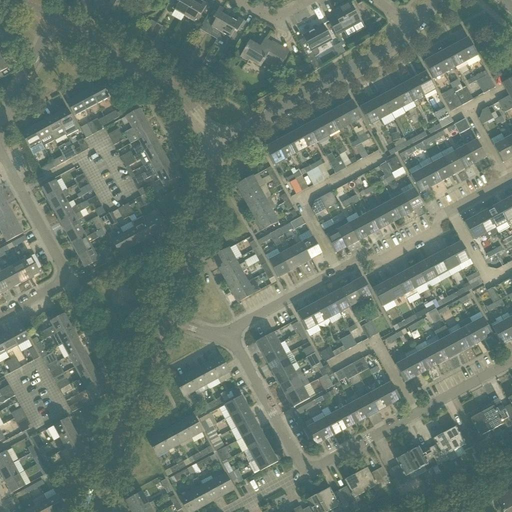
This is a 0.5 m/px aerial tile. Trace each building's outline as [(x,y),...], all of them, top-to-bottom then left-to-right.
[(75,0),(71,8),(87,18),(93,8),(79,0),(75,0)] [(112,0),(107,8),(114,12),(121,0),(112,0)] [(176,2),(172,10),(183,16),(192,0),(177,0),(176,2)] [(198,0),(192,0),(183,16),(197,24),(201,16),(200,16),(202,13),(207,5),(198,0)] [(328,22),(335,35),(359,22),(356,16),(358,15),(354,8),(352,9),(349,3),(338,9),(339,10),(333,13),(335,18),(328,22)] [(217,11),(209,24),(212,25),(211,28),(220,33),(228,18),(221,14),(223,10),(219,7),(217,11)] [(217,38),(227,44),(234,31),(236,33),(238,30),(243,21),(239,19),(237,23),(228,18),(220,33),(217,38)] [(142,38),(146,41),(148,38),(156,24),(150,21),(147,26),(142,34),(144,35),(142,38)] [(148,38),(154,41),(159,33),(161,27),(156,24),(148,38)] [(298,42),(314,72),(320,69),(314,58),(317,56),(318,55),(319,53),(318,52),(317,49),(331,41),(322,24),(313,30),(302,36),(303,39),(298,42)] [(456,45),(466,62),(468,67),(480,61),(477,56),(467,38),(456,45)] [(263,62),(278,70),(289,52),(271,42),(271,43),(264,39),(261,45),(257,42),(255,46),(249,42),(240,57),(248,62),(249,60),(260,67),(263,62)] [(176,57),(181,60),(183,58),(182,58),(190,44),(185,41),(177,55),(178,55),(176,57)] [(182,58),(183,58),(188,61),(196,47),(190,44),(182,58)] [(445,50),(455,68),(466,62),(456,45),(445,50)] [(434,56),(444,74),(455,68),(445,50),(434,56)] [(428,71),(433,80),(444,74),(434,56),(423,63),(428,71)] [(212,75),(212,78),(217,78),(222,70),(225,64),(220,61),(217,66),(211,75),(212,75)] [(306,64),(297,68),(300,75),(310,71),(306,64)] [(414,79),(424,97),(435,90),(425,73),(414,79)] [(482,73),(474,77),(476,82),(483,94),(495,88),(488,75),(484,77),(482,73)] [(467,81),(469,85),(469,86),(469,85),(471,85),(476,82),(474,77),(467,81)] [(511,78),(502,84),(511,102),(511,78)] [(403,85),(413,102),(424,97),(414,79),(403,85)] [(452,89),(461,106),(473,100),(469,93),(469,94),(465,87),(462,88),(457,80),(450,85),(452,89)] [(88,91),(96,105),(108,98),(100,84),(88,91)] [(392,91),(402,108),(413,102),(403,85),(392,91)] [(449,96),(443,99),(451,112),(461,106),(452,89),(446,92),(447,92),(449,96)] [(77,97),(85,111),(96,105),(88,91),(77,97)] [(381,96),(391,114),(402,108),(392,91),(381,96)] [(381,96),(370,102),(380,120),(383,125),(394,120),(391,114),(381,96)] [(66,103),(73,117),(85,111),(77,97),(66,103)] [(340,107),(350,125),(361,119),(356,110),(352,101),(340,107)] [(359,108),(369,126),(380,120),(370,102),(359,108)] [(330,113),(339,131),(350,125),(340,107),(330,113)] [(445,108),(434,115),(439,124),(439,125),(441,129),(453,123),(448,115),(445,108)] [(479,120),(482,125),(493,119),(488,109),(487,108),(481,111),(479,120)] [(62,130),(66,137),(78,130),(71,118),(66,110),(55,116),(62,130)] [(128,123),(131,129),(145,121),(139,110),(125,117),(128,123)] [(319,119),(328,137),(339,131),(330,113),(319,119)] [(51,136),(54,141),(65,135),(62,130),(55,116),(50,118),(49,116),(43,120),(43,122),(51,136)] [(97,119),(92,122),(98,132),(102,130),(101,127),(99,123),(98,121),(97,120),(97,119)] [(308,125),(317,143),(328,137),(319,119),(308,125)] [(456,129),(459,135),(470,129),(465,119),(454,125),(456,129)] [(124,133),(130,144),(137,140),(151,132),(145,121),(131,129),(124,133)] [(32,128),(43,147),(54,141),(51,136),(43,122),(34,127),(32,128)] [(90,123),(86,125),(92,135),(96,133),(97,133),(98,132),(92,122),(91,122),(90,123)] [(297,131),(306,148),(317,143),(308,125),(297,131)] [(428,131),(430,135),(441,129),(439,125),(428,131)] [(44,150),(43,147),(32,128),(21,134),(33,157),(44,150)] [(357,128),(353,130),(358,140),(361,144),(368,140),(361,128),(358,130),(357,128)] [(459,135),(456,129),(448,133),(449,133),(448,134),(451,139),(459,135)] [(107,135),(110,140),(121,135),(118,130),(107,135)] [(286,137),(295,154),(306,148),(297,131),(286,137)] [(432,137),(434,141),(445,136),(443,131),(432,137)] [(133,149),(136,156),(144,152),(143,151),(157,144),(151,132),(137,140),(140,145),(133,149)] [(398,133),(391,135),(392,142),(400,140),(398,133)] [(275,142),(285,160),(295,154),(286,137),(275,142)] [(116,138),(110,140),(113,146),(119,143),(116,138)] [(395,148),(397,152),(408,146),(406,142),(404,138),(393,144),(395,148)] [(82,139),(77,142),(80,148),(83,153),(88,150),(83,140),(82,139)] [(357,151),(362,160),(368,157),(367,155),(367,156),(362,147),(361,144),(358,140),(351,144),(353,148),(355,147),(357,151)] [(465,146),(474,164),(486,158),(476,140),(465,146)] [(493,146),(502,164),(511,158),(511,154),(504,140),(493,146)] [(264,149),(273,166),(285,160),(275,142),(264,149)] [(144,152),(149,163),(164,155),(157,144),(143,151),(144,152)] [(62,156),(65,162),(70,159),(72,159),(77,156),(74,151),(72,147),(67,150),(64,145),(58,148),(59,150),(61,155),(62,156)] [(410,149),(412,153),(420,149),(418,145),(410,149)] [(454,152),(463,170),(474,164),(465,146),(454,152)] [(337,152),(339,156),(347,152),(344,148),(337,152)] [(128,153),(120,158),(122,163),(133,157),(130,152),(128,153)] [(443,158),(453,176),(463,170),(454,152),(443,158)] [(345,168),(340,156),(334,158),(332,153),(326,155),(333,173),(345,168)] [(164,155),(150,163),(156,174),(170,166),(164,155)] [(122,163),(125,168),(134,163),(136,163),(133,158),(133,157),(122,163)] [(391,174),(402,168),(396,157),(385,163),(386,164),(391,174)] [(432,164),(442,182),(453,176),(443,158),(432,164)] [(386,164),(380,167),(387,179),(385,180),(387,184),(395,180),(391,174),(386,164)] [(421,170),(431,188),(442,182),(432,164),(421,170)] [(159,180),(162,186),(176,178),(170,166),(156,174),(149,177),(149,178),(151,177),(154,183),(159,180)] [(308,167),(304,169),(306,174),(313,186),(324,180),(317,168),(310,171),(308,167)] [(410,176),(420,194),(431,188),(421,170),(410,176)] [(293,175),(295,180),(295,179),(296,180),(295,180),(297,183),(300,188),(302,192),(308,189),(301,176),(303,176),(300,171),(297,173),(293,175)] [(273,172),(268,174),(272,181),(276,178),(273,172)] [(73,180),(76,185),(86,179),(84,174),(73,180)] [(132,180),(134,185),(145,180),(142,174),(141,175),(132,180)] [(286,179),(288,184),(295,180),(293,175),(286,179)] [(236,186),(242,197),(259,188),(253,177),(236,186)] [(272,181),(276,188),(280,185),(276,178),(272,181)] [(86,179),(76,185),(79,190),(80,193),(82,196),(87,194),(93,191),(92,190),(89,184),(86,179)] [(141,197),(145,194),(147,194),(148,193),(145,187),(146,186),(148,185),(145,180),(134,185),(137,191),(141,197)] [(291,183),(295,191),(300,188),(295,180),(291,183)] [(41,189),(47,200),(61,193),(55,181),(41,189)] [(370,188),(372,192),(380,188),(378,184),(370,188)] [(242,197),(248,209),(265,199),(259,188),(242,197)] [(370,188),(363,192),(365,196),(372,192),(370,188)] [(414,189),(402,195),(412,213),(423,207),(418,197),(414,189)] [(47,200),(53,212),(67,204),(64,199),(69,196),(66,191),(61,193),(47,200)] [(324,207),(326,210),(337,204),(331,192),(319,199),(324,207)] [(141,197),(140,197),(145,206),(145,207),(151,204),(150,202),(145,194),(145,195),(141,197)] [(280,197),(284,204),(289,201),(285,195),(280,197)] [(391,201),(401,219),(412,213),(402,195),(392,201),(391,201)] [(74,214),(74,215),(79,212),(80,213),(88,208),(99,202),(96,196),(81,204),(71,210),(74,214)] [(355,196),(348,200),(351,204),(358,200),(355,196)] [(248,209),(254,220),(271,211),(265,199),(248,209)] [(314,202),(311,210),(314,216),(326,210),(324,207),(319,199),(314,202)] [(497,205),(509,228),(506,223),(511,220),(511,207),(508,199),(497,205)] [(341,203),(344,208),(351,204),(348,200),(341,203)] [(122,207),(128,217),(133,215),(133,213),(130,209),(136,206),(133,201),(128,204),(122,207)] [(284,204),(288,211),(292,208),(289,201),(284,204)] [(381,207),(390,225),(401,219),(391,201),(381,207)] [(96,203),(88,208),(90,210),(91,213),(92,212),(95,211),(102,207),(99,202),(96,203)] [(53,212),(60,223),(73,215),(67,204),(53,212)] [(0,208),(0,220),(12,214),(7,205),(0,208)] [(496,229),(498,234),(509,228),(497,205),(486,211),(495,229),(496,229)] [(122,219),(123,220),(128,217),(122,207),(117,210),(122,219)] [(370,213),(379,230),(390,225),(381,207),(370,213)] [(254,220),(261,231),(270,226),(277,222),(271,211),(254,220)] [(475,217),(484,235),(495,229),(486,211),(475,217)] [(111,225),(111,226),(117,224),(116,222),(111,213),(100,219),(102,224),(109,221),(111,225)] [(359,219),(368,236),(379,230),(370,213),(359,219)] [(0,220),(0,232),(0,233),(17,224),(12,214),(0,220)] [(60,223),(66,234),(80,227),(73,215),(60,223)] [(142,217),(152,236),(164,230),(157,216),(145,222),(142,217)] [(134,228),(141,242),(152,236),(142,217),(131,223),(134,228)] [(290,223),(294,230),(305,224),(301,217),(290,223)] [(475,217),(464,223),(473,241),(474,241),(484,235),(475,217)] [(348,225),(357,242),(368,236),(359,219),(348,225)] [(0,233),(6,243),(22,234),(17,224),(0,233)] [(334,225),(323,231),(326,237),(335,254),(346,248),(337,230),(334,225)] [(337,230),(346,248),(357,242),(348,225),(337,230)] [(66,234),(72,245),(90,235),(87,230),(83,232),(80,227),(66,234)] [(119,229),(130,248),(141,242),(134,228),(123,234),(120,229),(119,229)] [(72,245),(78,257),(92,249),(89,244),(105,234),(102,229),(98,231),(90,236),(90,235),(72,245)] [(114,245),(119,254),(130,248),(119,229),(108,235),(111,240),(114,245)] [(279,230),(269,235),(271,239),(272,242),(278,239),(283,236),(279,230)] [(264,243),(271,239),(269,235),(257,242),(259,246),(264,243)] [(301,243),(310,261),(322,255),(312,237),(301,243)] [(286,241),(300,267),(310,261),(301,243),(296,246),(292,238),(286,241)] [(249,244),(253,251),(257,248),(254,241),(249,244)] [(279,255),(288,273),(300,267),(286,241),(290,249),(279,255)] [(460,242),(449,248),(458,266),(466,262),(467,263),(469,267),(473,265),(470,260),(460,242)] [(493,251),(495,255),(503,251),(500,247),(493,251)] [(253,251),(259,262),(263,259),(257,248),(253,251)] [(438,254),(448,272),(458,266),(449,248),(438,254)] [(88,266),(91,272),(106,264),(103,258),(99,252),(94,254),(92,249),(78,257),(84,268),(88,266)] [(212,258),(218,269),(235,260),(229,249),(212,258)] [(493,251),(486,255),(488,259),(495,255),(493,251)] [(19,258),(18,259),(20,262),(29,279),(39,273),(30,257),(28,253),(23,256),(19,258)] [(437,278),(447,272),(448,272),(438,254),(427,260),(437,278)] [(268,261),(277,279),(288,273),(279,255),(268,261)] [(259,262),(265,273),(269,270),(263,259),(259,262)] [(218,269),(224,281),(241,272),(248,268),(245,263),(238,266),(235,260),(218,269)] [(416,266),(426,284),(437,278),(427,260),(416,266)] [(11,267),(20,284),(29,279),(20,262),(11,267)] [(405,272),(415,290),(426,284),(416,266),(405,272)] [(1,272),(10,289),(20,284),(11,267),(1,272)] [(265,273),(269,280),(273,277),(269,270),(265,273)] [(0,273),(0,292),(1,294),(10,289),(1,272),(0,273)] [(224,281),(230,292),(247,283),(241,272),(224,281)] [(404,295),(407,299),(417,293),(405,272),(395,278),(404,295)] [(466,279),(472,290),(483,284),(476,272),(466,278),(466,279)] [(351,284),(361,302),(372,296),(362,278),(351,284)] [(384,284),(393,301),(404,295),(395,278),(384,284)] [(254,279),(247,283),(230,292),(237,303),(260,290),(254,279)] [(340,290),(350,308),(361,302),(351,284),(340,290)] [(377,299),(382,307),(393,301),(384,284),(372,290),(377,299)] [(458,291),(461,296),(472,290),(469,285),(458,291)] [(493,304),(496,308),(503,304),(500,300),(499,301),(499,300),(492,288),(486,292),(493,303),(493,304)] [(329,296),(339,313),(350,308),(340,290),(329,296)] [(447,298),(450,302),(461,296),(458,291),(447,298)] [(459,300),(461,304),(472,298),(470,294),(459,300)] [(319,302),(328,319),(339,313),(329,296),(319,302)] [(437,304),(439,308),(450,302),(447,298),(437,303),(437,304)] [(426,309),(428,313),(435,310),(436,309),(439,308),(437,304),(437,303),(435,300),(427,304),(427,302),(423,304),(426,309)] [(459,300),(452,304),(454,308),(461,304),(459,300)] [(308,307),(317,325),(328,319),(319,302),(308,307)] [(486,308),(488,312),(496,308),(493,304),(486,308)] [(296,314),(306,331),(317,325),(308,307),(296,314)] [(444,308),(436,312),(437,313),(438,316),(446,312),(444,308)] [(426,309),(415,315),(417,319),(428,313),(426,309)] [(371,321),(372,322),(372,321),(379,317),(377,313),(369,317),(371,321)] [(41,333),(44,340),(50,337),(56,334),(70,326),(64,315),(50,322),(52,327),(41,333)] [(415,315),(404,321),(406,325),(417,319),(415,315)] [(511,317),(503,322),(511,338),(511,317)] [(472,324),(481,342),(493,336),(488,327),(482,318),(472,324)] [(415,324),(417,328),(425,324),(423,320),(415,324)] [(367,339),(367,340),(379,334),(378,333),(372,321),(372,322),(371,321),(361,327),(367,339)] [(404,321),(397,325),(399,329),(406,325),(404,321)] [(298,322),(294,325),(299,334),(303,332),(298,322)] [(511,338),(503,322),(492,328),(501,346),(511,339),(511,338)] [(408,328),(410,332),(417,328),(417,327),(415,324),(408,328)] [(461,330),(470,348),(481,342),(472,324),(461,330)] [(348,329),(350,333),(357,329),(355,325),(348,329)] [(10,332),(17,347),(29,340),(26,336),(21,326),(10,332)] [(50,337),(56,348),(76,338),(70,326),(56,334),(50,337)] [(439,342),(448,360),(459,354),(449,336),(445,327),(434,333),(436,337),(439,342)] [(449,336),(459,354),(470,348),(461,330),(449,336)] [(0,337),(0,341),(6,353),(17,347),(10,332),(0,337)] [(299,334),(303,341),(307,339),(303,332),(299,334)] [(400,332),(393,336),(396,340),(403,336),(400,332)] [(255,343),(261,354),(279,344),(273,333),(255,343)] [(346,351),(356,346),(350,335),(340,341),(343,347),(346,351)] [(386,340),(388,344),(396,340),(393,336),(386,340)] [(62,345),(68,356),(82,349),(76,338),(56,348),(62,345)] [(428,348),(438,365),(448,360),(439,342),(428,348)] [(261,354),(267,365),(285,355),(279,344),(261,354)] [(311,346),(306,349),(310,356),(315,353),(311,346)] [(332,353),(335,357),(346,351),(343,347),(332,353)] [(27,351),(33,361),(38,358),(33,348),(27,351)] [(329,348),(319,353),(324,362),(334,357),(329,348)] [(417,354),(427,371),(438,365),(428,348),(417,354)] [(68,356),(74,368),(88,360),(82,349),(68,356)] [(42,359),(47,368),(57,362),(53,353),(42,359)] [(305,359),(309,366),(319,361),(315,353),(310,356),(305,359)] [(406,360),(416,377),(427,371),(417,354),(407,359),(406,360)] [(285,355),(267,365),(273,376),(291,366),(285,355)] [(10,360),(16,371),(21,368),(16,359),(15,357),(10,360)] [(208,363),(217,380),(229,373),(220,357),(208,363)] [(352,364),(358,375),(369,369),(363,358),(352,364)] [(10,360),(5,363),(10,374),(16,371),(10,360)] [(74,368),(80,379),(94,371),(88,360),(74,368)] [(395,366),(404,383),(416,377),(406,360),(395,366)] [(47,368),(53,379),(64,374),(57,362),(47,368)] [(197,369),(206,386),(217,380),(208,363),(197,369)] [(346,378),(347,380),(358,375),(352,364),(341,370),(345,378),(346,378)] [(318,370),(322,377),(326,375),(327,377),(333,374),(328,365),(318,370)] [(273,376),(279,387),(302,374),(299,368),(294,371),(291,366),(273,376)] [(186,375),(195,392),(206,386),(197,369),(186,375)] [(335,373),(339,381),(345,378),(341,370),(335,373)] [(80,379),(86,390),(100,383),(94,371),(80,379)] [(279,387),(285,398),(309,385),(305,377),(304,378),(302,374),(279,387)] [(174,382),(183,398),(195,392),(186,375),(174,382)] [(319,379),(325,391),(333,387),(327,377),(326,375),(322,377),(319,379)] [(67,380),(57,385),(59,390),(70,385),(67,380)] [(86,390),(92,402),(107,394),(100,383),(86,390)] [(379,389),(389,407),(400,401),(390,383),(379,389)] [(59,390),(62,395),(72,390),(70,385),(59,390)] [(0,394),(1,397),(12,391),(9,386),(0,390),(0,394)] [(285,398),(291,409),(300,404),(309,399),(303,388),(285,398)] [(230,392),(233,397),(240,394),(237,389),(230,392)] [(366,391),(378,412),(389,407),(379,389),(369,395),(367,391),(366,391)] [(326,394),(328,399),(335,395),(333,390),(326,394)] [(12,391),(1,397),(4,402),(15,396),(12,391)] [(358,401),(367,418),(378,412),(366,391),(360,394),(362,398),(358,401)] [(315,400),(318,405),(328,399),(326,394),(315,400)] [(247,408),(241,396),(224,406),(219,409),(225,420),(230,417),(247,408)] [(214,401),(217,406),(224,402),(222,397),(214,401)] [(214,401),(208,405),(210,410),(217,406),(214,401)] [(346,407),(356,424),(367,418),(358,401),(346,407)] [(68,408),(71,413),(82,408),(79,402),(68,408)] [(304,406),(306,411),(314,406),(312,402),(304,406)] [(297,410),(300,414),(306,411),(304,406),(297,410)] [(498,427),(501,431),(511,425),(511,424),(503,408),(502,406),(494,410),(493,407),(491,408),(490,406),(482,410),(483,412),(481,413),(491,431),(498,427)] [(336,413),(345,430),(356,424),(346,407),(336,413)] [(11,414),(13,419),(24,414),(21,408),(11,414)] [(230,417),(225,420),(230,431),(253,419),(247,408),(230,417)] [(192,413),(195,418),(201,415),(199,410),(192,413)] [(325,418),(334,436),(345,430),(336,413),(331,415),(329,411),(323,415),(325,418)] [(199,420),(205,431),(212,427),(217,424),(211,413),(199,420)] [(466,429),(475,445),(486,439),(484,435),(491,431),(481,413),(470,419),(473,425),(466,429)] [(13,419),(16,425),(27,419),(24,414),(13,419)] [(191,439),(192,442),(193,442),(191,439),(202,433),(198,425),(193,416),(181,422),(191,439)] [(314,424),(323,442),(334,436),(325,418),(314,424)] [(53,427),(59,438),(73,431),(67,419),(53,427)] [(253,419),(230,431),(236,442),(241,439),(259,429),(253,419)] [(179,445),(191,439),(181,422),(170,428),(179,445)] [(302,430),(312,448),(323,442),(314,424),(302,430)] [(212,427),(205,431),(209,438),(216,434),(212,427)] [(454,451),(457,457),(465,454),(463,452),(475,445),(466,429),(459,433),(455,427),(444,433),(454,451)] [(168,451),(179,445),(170,428),(159,435),(168,451)] [(241,439),(247,450),(265,440),(259,429),(241,439)] [(59,438),(65,449),(80,442),(73,431),(59,438)] [(436,445),(428,449),(437,466),(449,460),(450,462),(457,457),(454,451),(444,433),(432,439),(436,445)] [(33,444),(37,450),(41,448),(45,445),(39,434),(31,439),(33,444)] [(147,441),(156,458),(168,451),(159,435),(147,441)] [(271,451),(265,440),(247,450),(244,452),(250,463),(271,451)] [(220,441),(212,445),(216,452),(224,448),(220,441)] [(65,449),(72,461),(86,453),(80,442),(65,449)] [(227,446),(216,452),(222,463),(227,460),(228,459),(225,454),(230,451),(227,446)] [(424,467),(426,472),(437,466),(428,449),(426,446),(419,450),(418,447),(406,453),(416,471),(424,467)] [(37,450),(43,461),(47,459),(41,448),(37,450)] [(205,450),(198,453),(201,459),(208,455),(205,450)] [(495,450),(487,455),(489,460),(498,456),(495,450)] [(259,472),(277,462),(271,451),(250,463),(248,464),(254,475),(259,472)] [(0,455),(0,470),(12,464),(6,452),(0,455)] [(198,453),(191,457),(194,462),(201,459),(198,453)] [(396,479),(399,486),(400,486),(411,480),(409,475),(416,471),(406,453),(395,460),(398,465),(391,469),(396,479)] [(474,455),(480,466),(485,463),(479,453),(474,455)] [(213,462),(216,467),(220,465),(214,455),(202,461),(205,466),(213,462)] [(222,463),(228,474),(233,472),(227,460),(222,463)] [(196,465),(198,470),(205,466),(202,461),(196,465)] [(183,462),(176,466),(178,471),(185,467),(183,462)] [(0,470),(0,474),(4,482),(18,475),(12,464),(0,470)] [(176,466),(169,469),(169,470),(172,474),(178,471),(176,466)] [(372,488),(375,493),(386,487),(385,485),(377,470),(370,474),(366,468),(355,474),(365,492),(372,488)] [(180,473),(183,478),(188,475),(186,470),(180,473)] [(228,474),(234,486),(242,481),(238,473),(237,471),(233,473),(233,472),(228,474)] [(173,477),(176,482),(183,478),(180,473),(173,477)] [(434,480),(437,486),(444,482),(439,473),(435,476),(434,480)] [(452,481),(448,473),(443,476),(447,483),(452,481)] [(211,477),(222,497),(233,491),(229,482),(224,474),(213,480),(211,477)] [(349,507),(351,511),(355,511),(359,510),(356,503),(360,501),(358,496),(365,492),(355,474),(344,481),(347,487),(340,490),(349,507)] [(4,482),(11,494),(20,489),(25,486),(18,475),(4,482)] [(207,483),(201,486),(211,503),(222,497),(211,477),(211,476),(205,479),(207,483)] [(190,492),(199,509),(211,503),(201,486),(197,479),(193,481),(193,484),(196,489),(190,492)] [(160,482),(164,489),(169,487),(165,480),(160,482)] [(318,495),(327,511),(339,511),(349,507),(340,490),(332,494),(329,488),(318,495)] [(511,511),(511,489),(496,498),(503,511),(511,511)] [(183,507),(186,511),(193,511),(199,509),(190,492),(179,499),(183,507)] [(413,499),(409,492),(401,497),(405,504),(413,499)] [(125,502),(130,511),(133,511),(148,504),(142,493),(125,502)] [(46,501),(51,511),(59,511),(65,509),(57,495),(49,500),(46,501)] [(302,510),(303,511),(327,511),(318,495),(306,501),(309,507),(302,510)] [(169,499),(173,505),(178,502),(174,496),(169,499)] [(35,507),(37,511),(51,511),(46,501),(35,507)] [(173,505),(176,511),(182,509),(178,502),(173,505)]
